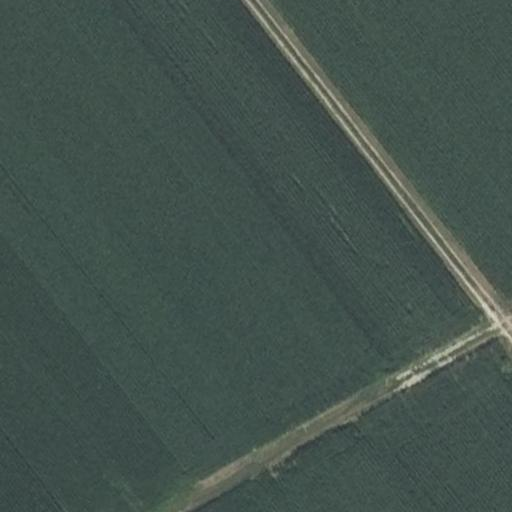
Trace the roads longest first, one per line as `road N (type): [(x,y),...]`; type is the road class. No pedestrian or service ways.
road 1 (track): [(264,0),(511,308)]
road 2 (track): [(511,323),(173,511)]
